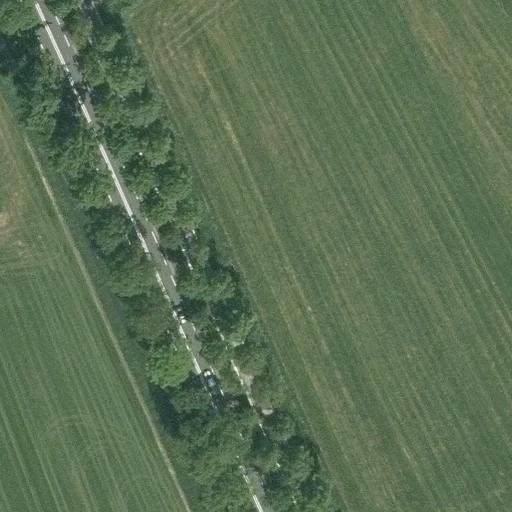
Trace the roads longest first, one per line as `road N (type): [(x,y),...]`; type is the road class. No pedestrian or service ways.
road 1 (primary): [(264,511),(32,0)]
road 2 (unclassified): [(307,511),(80,0)]
